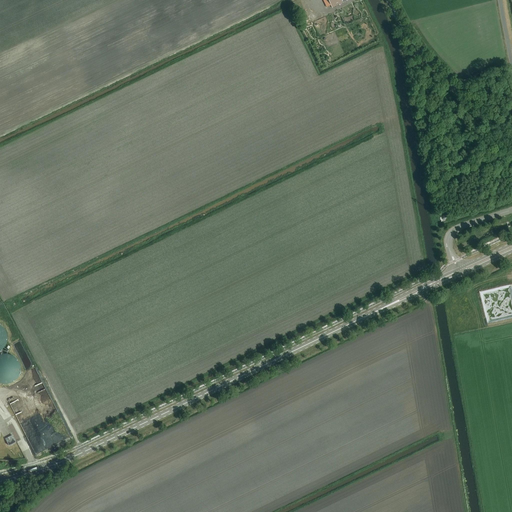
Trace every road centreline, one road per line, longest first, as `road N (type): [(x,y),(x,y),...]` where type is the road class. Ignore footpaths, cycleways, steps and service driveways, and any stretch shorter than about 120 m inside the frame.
road 1 (secondary): [(457,271),(102,442),(0,480)]
road 2 (unclassified): [(511,145),(418,55),(386,0)]
